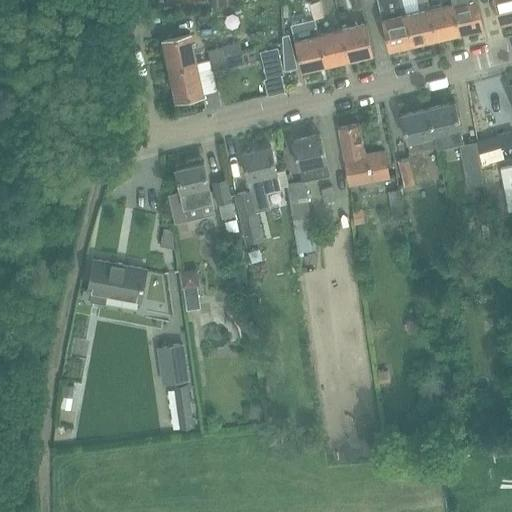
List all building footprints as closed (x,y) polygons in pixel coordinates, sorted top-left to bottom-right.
[(320,0),(311,2),(315,18),(324,16),(320,0)] [(351,0),(353,9),(362,7),(360,0),(351,0)] [(412,44),(401,0),(379,0),(381,6),(393,3),(394,4),(379,8),(389,49),(412,44)] [(401,0),(412,44),(436,38),(429,8),(426,0),(401,0)] [(440,0),(442,5),(429,8),(436,38),(458,33),(452,3),(451,0),(440,0)] [(451,0),(452,3),(458,33),(484,27),(477,0),(451,0)] [(511,0),(493,0),(499,23),(511,19),(511,0)] [(196,12),(198,39),(241,34),(241,33),(247,33),(245,20),(239,21),(238,8),(196,12)] [(314,18),(290,23),(294,40),(297,50),(301,70),(324,64),(317,35),(318,34),(314,18)] [(366,23),(341,29),(348,59),(373,53),(366,23)] [(318,34),(317,35),(324,64),(348,59),(341,29),(318,34)] [(164,38),(170,69),(196,63),(190,32),(164,38)] [(289,34),(283,36),(285,70),(297,67),(289,34)] [(209,49),(211,60),(224,57),(221,47),(209,49)] [(278,48),(260,52),(267,79),(264,79),(268,95),(285,91),(281,75),(284,75),(278,48)] [(242,53),(224,57),(211,60),(213,70),(244,63),(242,53)] [(196,63),(170,69),(177,99),(202,93),(196,63)] [(202,93),(205,108),(221,105),(218,90),(216,90),(202,93)] [(454,101),(427,108),(436,146),(463,140),(460,128),(461,128),(454,101)] [(436,146),(427,108),(401,114),(410,151),(408,152),(409,159),(398,161),(404,186),(428,180),(421,150),(437,147),(436,146)] [(339,129),(344,148),(352,184),(391,174),(386,150),(366,154),(359,124),(339,129)] [(293,141),(297,160),(302,181),(286,184),(292,217),(295,231),(313,228),(311,214),(310,214),(304,180),(329,175),(325,154),(320,134),(293,141)] [(477,140),(460,143),(465,170),(482,168),(477,140)] [(271,146),(242,153),(246,172),(251,190),(255,209),(270,206),(266,189),(280,186),(271,146)] [(181,191),(168,194),(175,223),(201,217),(197,202),(212,199),(209,185),(208,181),(204,162),(175,168),(181,191)] [(511,164),(501,166),(506,202),(511,201),(511,164)] [(213,183),(218,204),(220,204),(223,218),(236,216),(233,201),(231,202),(226,180),(213,183)] [(322,188),(325,203),(336,200),(332,186),(322,188)] [(251,190),(236,194),(246,241),(261,238),(255,209),(251,190)] [(164,227),(161,245),(174,248),(171,228),(164,227)] [(147,268),(94,258),(88,290),(92,291),(90,300),(106,303),(108,293),(141,299),(147,268)] [(212,260),(196,262),(198,279),(214,277),(212,260)] [(511,310),(511,306),(497,310),(501,325),(511,322),(511,310)] [(170,316),(174,342),(201,339),(197,312),(170,316)] [(184,342),(157,346),(163,384),(176,382),(189,380),(184,342)] [(190,383),(176,385),(182,427),(182,428),(196,426),(190,383)] [(438,423),(441,445),(467,441),(464,420),(438,423)]
